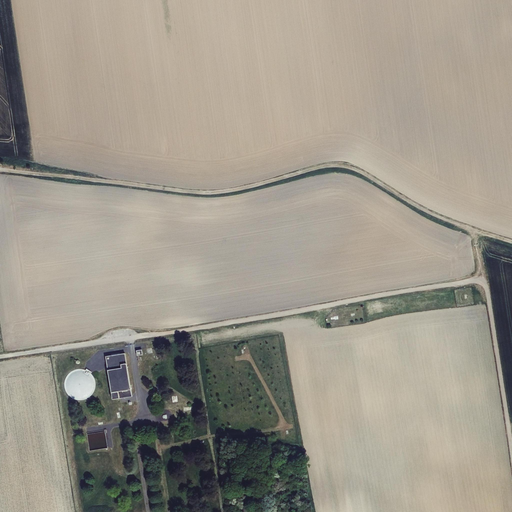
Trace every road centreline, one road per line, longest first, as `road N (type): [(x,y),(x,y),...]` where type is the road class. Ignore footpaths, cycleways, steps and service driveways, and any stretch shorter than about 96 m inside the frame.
road 1 (track): [(0,170),(213,192),(336,164),(474,229),(511,451)]
road 2 (track): [(482,282),(130,337)]
road 3 (residential): [(0,355),(130,337)]
